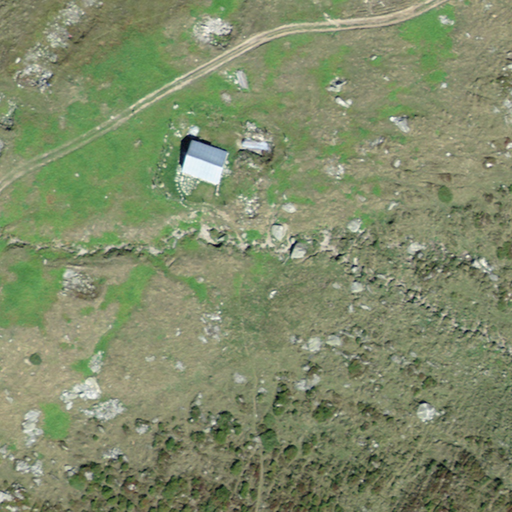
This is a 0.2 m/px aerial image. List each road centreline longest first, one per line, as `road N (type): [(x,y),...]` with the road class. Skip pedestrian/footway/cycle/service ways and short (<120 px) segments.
road 1 (track): [(118,125),(160,92),(295,24),(401,19),(435,0)]
road 2 (track): [(0,186),(118,125)]
